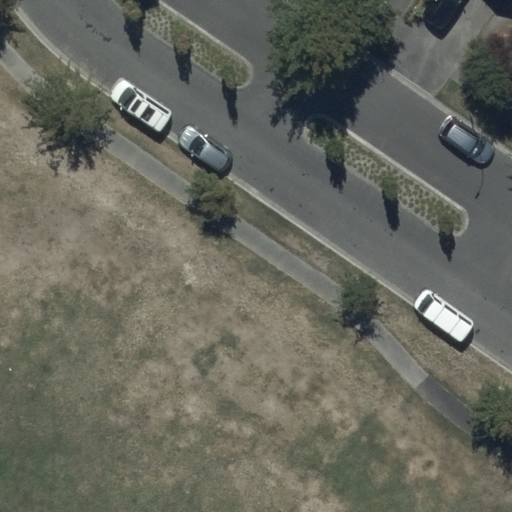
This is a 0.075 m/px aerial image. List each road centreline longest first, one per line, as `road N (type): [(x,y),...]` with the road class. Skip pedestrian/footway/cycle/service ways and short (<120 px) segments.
road 1 (residential): [(473,286),(257,131)]
road 2 (residential): [(310,55),(511,193)]
road 3 (residential): [(257,131),(71,0)]
